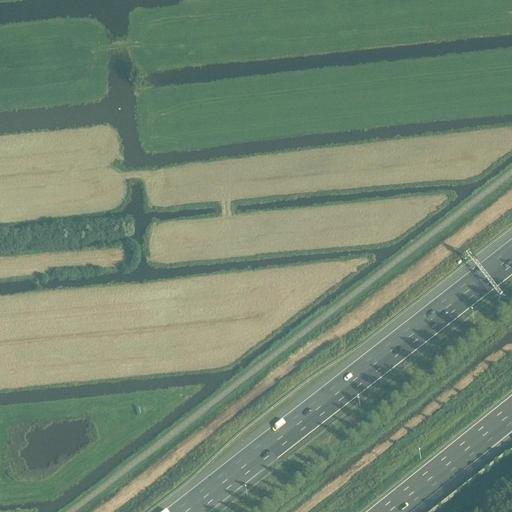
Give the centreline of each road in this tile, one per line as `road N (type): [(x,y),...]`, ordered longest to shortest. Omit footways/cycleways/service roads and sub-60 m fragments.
road 1 (motorway): [(511,256),(185,511)]
road 2 (motorway): [(388,511),(511,413)]
